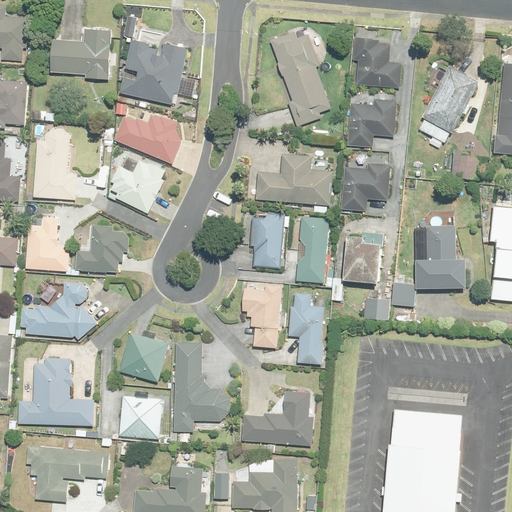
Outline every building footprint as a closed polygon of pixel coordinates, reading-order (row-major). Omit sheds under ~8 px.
[(28,48),(31,19),(7,17),(8,8),(0,7),(0,49),(5,49),(4,61),(27,63),(28,58),(36,58),(36,49),(28,48)] [(114,33),(90,32),(89,45),(55,44),(54,74),(88,75),(88,79),(112,80),(114,33)] [(299,40),(297,34),(273,42),(294,102),(290,104),(299,128),(323,119),(321,114),(332,110),(317,67),(320,66),(310,36),(299,40)] [(391,40),(356,39),(355,64),(359,64),(358,87),(402,89),(403,64),(390,64),(391,40)] [(187,51),(157,46),(155,57),(126,53),(120,96),(176,104),(180,73),(183,73),(187,51)] [(468,92),(436,75),(403,136),(435,153),(468,92)] [(511,167),(511,76),(504,76),(488,75),(479,165),(511,167)] [(198,78),(189,77),(185,99),(194,100),(198,78)] [(0,136),(10,137),(11,117),(12,91),(0,90),(0,136)] [(131,104),(118,104),(118,115),(131,115),(131,104)] [(380,146),(383,121),(384,111),(362,109),(362,116),(335,114),(332,158),(353,160),(354,158),(359,158),(362,155),(374,151),(375,146),(380,146)] [(136,124),(132,135),(114,128),(115,112),(104,111),(102,149),(102,150),(102,155),(112,155),(112,154),(160,172),(169,150),(165,148),(165,131),(136,124)] [(57,113),(41,112),(41,122),(57,123),(57,113)] [(329,133),(316,133),(316,144),(329,144),(329,133)] [(66,184),(54,184),(56,155),(57,139),(33,138),(33,150),(24,149),(20,207),(53,209),(65,209),(66,184)] [(268,185),(248,183),(245,209),(317,215),(319,198),(321,198),(323,182),(299,179),(300,166),(269,163),(268,185)] [(464,165),(440,163),(438,189),(462,191),(464,165)] [(119,180),(107,174),(90,204),(133,228),(150,198),(148,196),(155,185),(127,168),(119,180)] [(348,176),(348,179),(330,177),(325,221),(350,223),(351,208),(374,210),(376,177),(348,176)] [(511,217),(480,216),(478,256),(486,257),(480,310),(506,313),(511,264),(511,217)] [(273,227),(240,225),(237,278),(270,280),(273,227)] [(44,257),(44,236),(45,228),(31,227),(30,235),(16,235),(14,278),(37,280),(55,282),(57,258),(44,257)] [(317,230),(289,228),(284,294),(313,296),(317,230)] [(105,282),(105,270),(111,270),(112,238),(76,237),(75,263),(65,263),(64,281),(105,282)] [(415,272),(403,272),(403,300),(455,299),(454,271),(443,271),(443,238),(415,238),(415,272)] [(332,291),(346,292),(371,293),(372,254),(354,254),(354,247),(335,245),(332,291)] [(82,321),(68,320),(78,304),(56,293),(41,319),(9,318),(8,344),(81,346),(82,321)] [(401,293),(379,293),(379,315),(401,315),(401,293)] [(268,296),(231,296),(231,337),(244,337),(242,357),(266,359),(268,337),(268,296)] [(15,300),(1,299),(0,311),(0,312),(14,313),(15,300)] [(299,304),(282,304),(282,317),(278,317),(277,349),(286,349),(285,373),(309,374),(310,347),(311,318),(298,317),(299,304)] [(377,308),(352,307),(350,331),(375,333),(377,308)] [(157,355),(120,342),(107,380),(144,393),(157,355)] [(181,442),(182,430),(210,431),(214,354),(186,352),(186,351),(163,350),(159,441),(181,442)] [(81,412),(61,411),(62,370),(20,369),(19,410),(7,409),(6,436),(80,438),(81,412)] [(267,428),(231,424),(229,449),(300,456),(302,431),(296,430),(300,404),(271,399),(267,428)] [(151,411),(110,407),(106,445),(147,449),(151,411)] [(456,511),(464,414),(398,409),(390,511),(456,511)] [(91,460),(14,457),(13,487),(24,487),(23,511),(41,511),(55,511),(57,488),(89,490),(91,460)] [(237,481),(236,492),(220,491),(218,511),(283,511),(284,494),(283,494),(284,470),(262,469),(261,483),(237,481)] [(156,476),(154,499),(120,497),(119,511),(192,511),(193,502),(195,480),(156,476)] [(308,511),(317,511),(318,498),(310,497),(308,511)]
